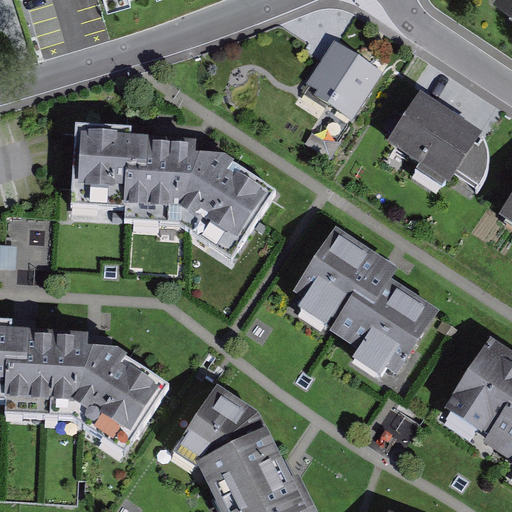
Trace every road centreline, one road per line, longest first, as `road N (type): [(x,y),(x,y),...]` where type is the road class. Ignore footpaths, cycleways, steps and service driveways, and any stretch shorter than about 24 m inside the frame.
road 1 (residential): [(0,89),(270,0)]
road 2 (residential): [(511,90),(438,40),(398,0)]
